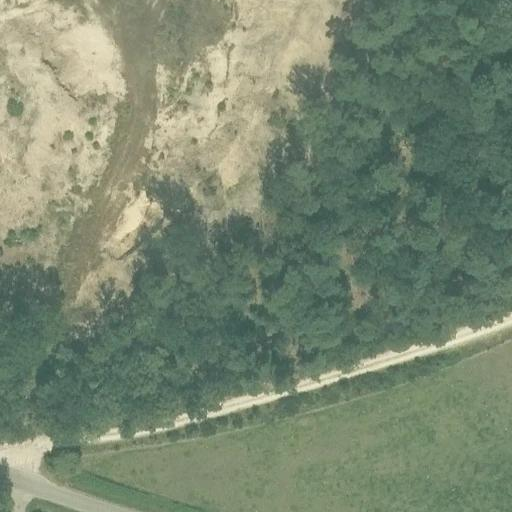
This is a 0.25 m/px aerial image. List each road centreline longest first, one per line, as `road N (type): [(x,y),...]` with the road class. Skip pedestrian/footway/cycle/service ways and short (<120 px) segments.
road 1 (unclassified): [(0,459),(272,393),(511,315)]
road 2 (unclassified): [(132,511),(0,469)]
